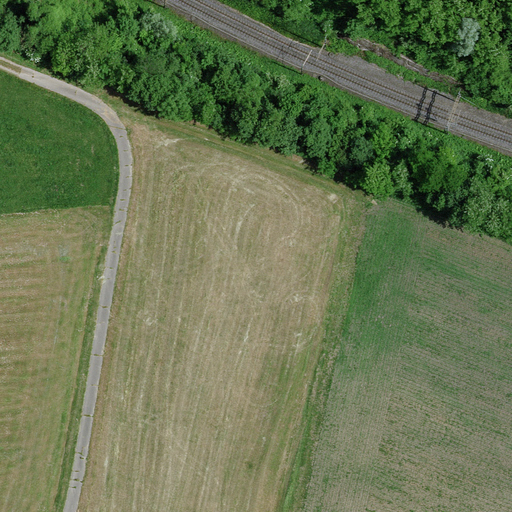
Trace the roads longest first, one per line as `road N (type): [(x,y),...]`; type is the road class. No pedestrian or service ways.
road 1 (track): [(105,113),(163,121),(352,186),(270,511)]
road 2 (track): [(71,511),(126,154),(105,113),(0,62)]
